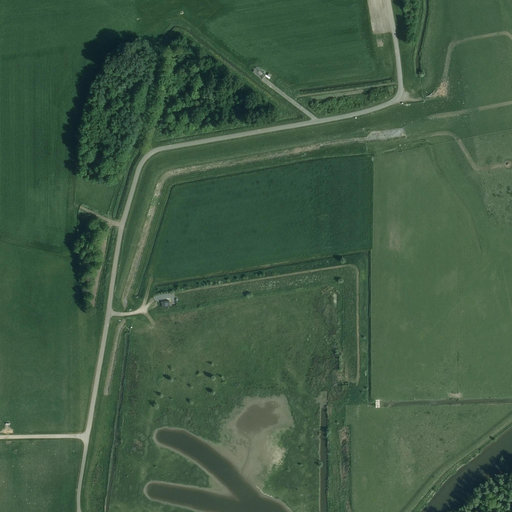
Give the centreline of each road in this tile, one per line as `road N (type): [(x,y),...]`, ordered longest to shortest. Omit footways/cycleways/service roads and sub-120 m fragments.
road 1 (unclassified): [(78,511),(119,235),(144,157),(391,102),(400,80),(388,0)]
road 2 (track): [(399,94),(430,96),(443,87),(453,42),(511,33)]
